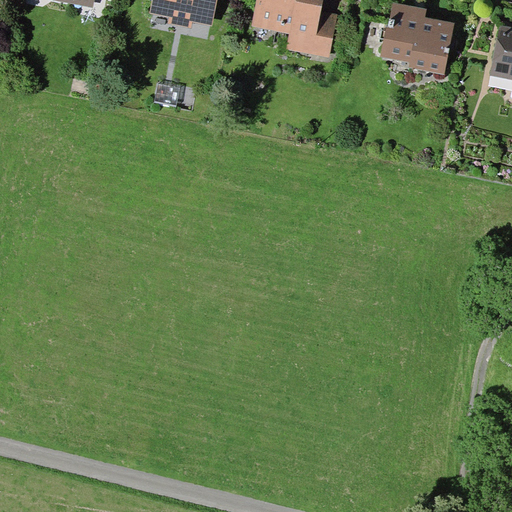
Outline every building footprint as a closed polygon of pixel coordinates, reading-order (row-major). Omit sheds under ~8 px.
[(54,0),(100,9),(101,0),(54,0)] [(223,0),(155,0),(152,13),(217,29),(223,0)] [(284,36),(281,51),(328,60),(336,17),(318,14),(320,0),(253,0),(248,29),(284,36)] [(384,6),(374,61),(402,66),(401,72),(439,79),(448,27),(414,21),(416,11),(384,6)] [(511,32),(494,29),(485,78),(511,83),(511,84),(509,99),(511,99),(511,32)]
